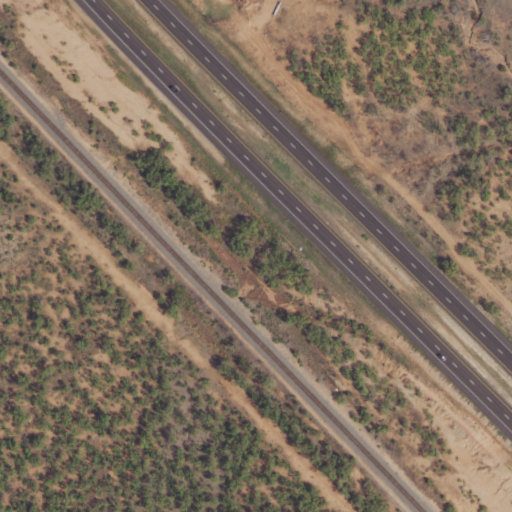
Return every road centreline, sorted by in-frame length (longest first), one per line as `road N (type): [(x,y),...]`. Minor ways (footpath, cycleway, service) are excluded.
road 1 (trunk): [(99,0),(511,415)]
road 2 (trunk): [(511,362),(151,0)]
